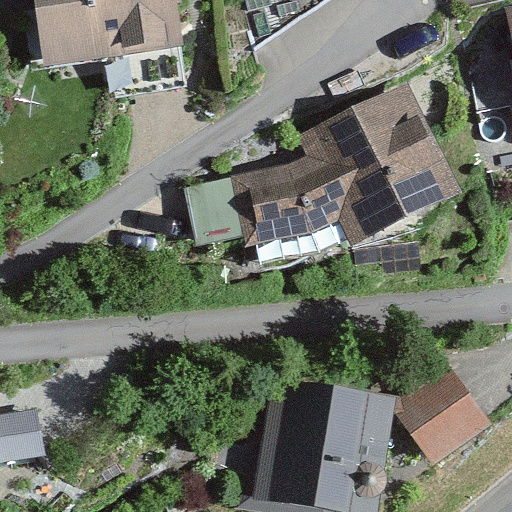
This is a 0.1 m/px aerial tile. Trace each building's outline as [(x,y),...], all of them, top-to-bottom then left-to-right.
[(211,0),(46,0),(57,74),(218,51),(211,0)] [(322,172),(250,188),(266,264),(357,235),(368,254),(490,202),(421,91),(313,143),(322,172)] [(511,426),(479,377),(418,417),(454,472),(511,434),(511,426)] [(409,511),(420,396),(288,384),(276,511),(409,511)] [(0,511),(14,510),(7,474),(57,465),(49,418),(0,426),(0,511)]
